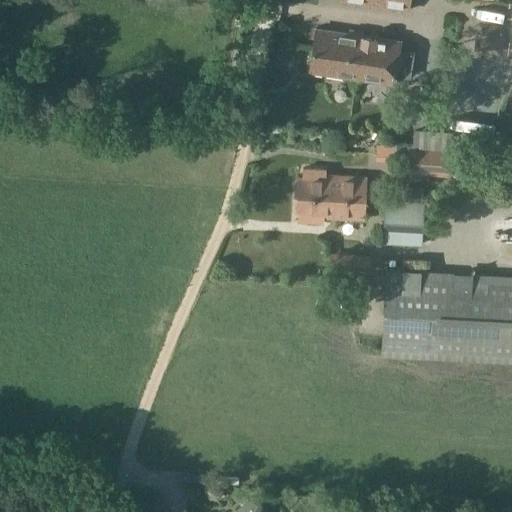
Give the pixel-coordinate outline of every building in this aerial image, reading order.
[(339,0),(339,1),(407,10),(407,0),(339,0)] [(473,50),(474,51),(474,52),(500,55),(501,55),(502,54),(502,53),(505,29),(505,27),(504,26),(478,23),(477,24),(476,25),(473,50)] [(315,28),(312,49),(397,61),(400,40),(315,28)] [(393,83),(397,61),(312,49),(309,71),(393,83)] [(411,173),(459,177),(460,153),(410,149),(410,147),(378,146),(379,160),(412,160),(412,163),(411,173)] [(298,176),(298,192),(365,196),(366,176),(326,174),(326,167),(301,165),(300,176),(298,176)] [(361,218),(365,196),(298,192),(295,211),(299,211),(299,220),(321,222),(321,217),(323,216),(361,218)] [(383,242),(419,245),(422,201),(386,199),(383,242)] [(332,267),(368,269),(369,256),(333,254),(332,267)] [(511,277),(386,270),(381,352),(511,359),(511,277)] [(261,511),(250,497),(231,511),(261,511)]
